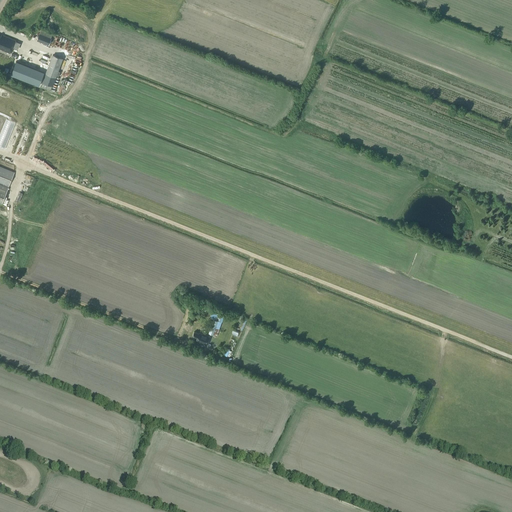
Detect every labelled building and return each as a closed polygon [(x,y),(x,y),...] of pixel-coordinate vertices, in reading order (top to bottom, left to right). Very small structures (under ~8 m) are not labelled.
[(39,33),(36,41),(48,45),(51,38),(39,33)] [(0,48),(11,53),(16,40),(2,34),(1,36),(0,36),(0,48)] [(18,52),(16,58),(27,63),(30,56),(18,52)] [(43,82),(41,87),(50,90),(52,86),(56,75),(58,76),(60,71),(58,70),(62,58),(53,55),(43,82)] [(9,68),(11,61),(6,59),(3,65),(9,68)] [(40,64),(43,65),(40,73),(45,75),(50,61),(42,59),(40,64)] [(0,201),(2,202),(14,172),(0,166),(0,201)] [(214,313),(210,333),(220,335),(224,315),(214,313)] [(196,340),(207,345),(210,337),(199,332),(199,333),(194,331),(192,336),(197,338),(196,340)]
